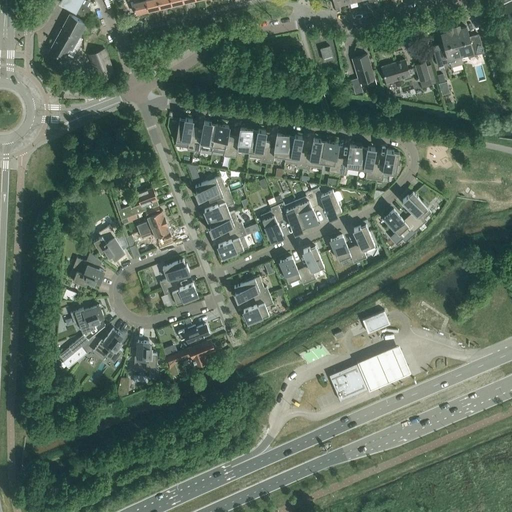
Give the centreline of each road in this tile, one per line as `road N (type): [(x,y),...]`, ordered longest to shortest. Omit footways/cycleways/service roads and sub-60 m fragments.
road 1 (residential): [(143,107),(169,100),(390,140),(407,152),(405,183),(375,209),(211,279)]
road 2 (primary): [(511,352),(146,511)]
road 3 (residential): [(136,89),(240,37),(316,22),(374,23),(459,0)]
road 4 (primary): [(209,511),(511,382)]
road 5 (residential): [(195,242),(121,275),(114,305),(132,321),(218,299)]
road 6 (residential): [(195,242),(143,107)]
road 7 (tertiary): [(0,264),(6,144)]
